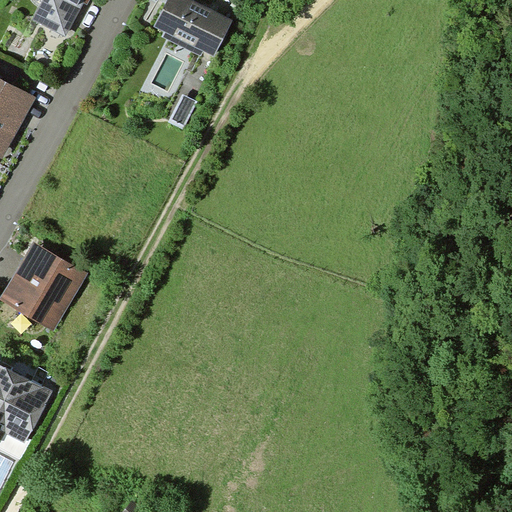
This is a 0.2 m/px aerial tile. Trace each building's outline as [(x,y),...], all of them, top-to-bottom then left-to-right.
[(67,34),(82,0),(42,0),(33,20),(67,34)] [(231,22),(182,0),(163,0),(151,29),(215,58),(231,22)] [(0,161),(3,163),(35,100),(0,81),(0,161)] [(90,275),(37,245),(1,306),(55,336),(90,275)] [(0,429),(23,442),(50,393),(0,366),(0,429)] [(141,511),(132,503),(123,511),(141,511)]
